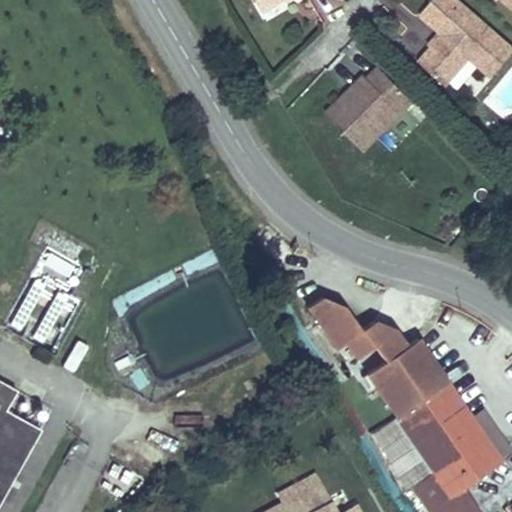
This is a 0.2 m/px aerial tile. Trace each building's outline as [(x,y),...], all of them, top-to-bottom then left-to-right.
[(257,0),(264,11),(281,0),(257,0)] [(411,0),(405,8),(414,15),(425,0),(411,0)] [(511,53),(511,51),(454,0),(431,0),(419,15),(442,35),(418,61),(446,86),(471,58),(492,76),(511,53)] [(511,0),(496,0),(511,13),(511,0)] [(412,105),(377,68),(366,79),(348,96),(344,92),(324,111),(362,152),(412,105)] [(366,79),(362,75),(344,92),(348,96),(366,79)] [(444,153),(454,143),(435,126),(425,136),(444,153)] [(253,241),(276,262),(290,246),(268,225),(253,241)] [(323,295),(309,305),(337,347),(345,341),(357,357),(374,345),(386,337),(374,320),(361,328),(345,305),(323,295)] [(374,320),(386,337),(396,329),(374,320)] [(407,345),(396,329),(386,337),(374,345),(385,360),(407,345)] [(503,460),(419,337),(407,345),(385,360),(366,373),(396,417),(433,471),(413,485),(431,510),(431,511),(480,511),(464,487),(503,460)] [(15,391),(0,382),(0,500),(40,429),(4,410),(15,391)] [(433,471),(396,417),(370,431),(403,491),(413,485),(433,471)] [(356,511),(354,508),(345,511),(331,511),(313,478),(282,495),(287,504),(271,511),(356,511)]
